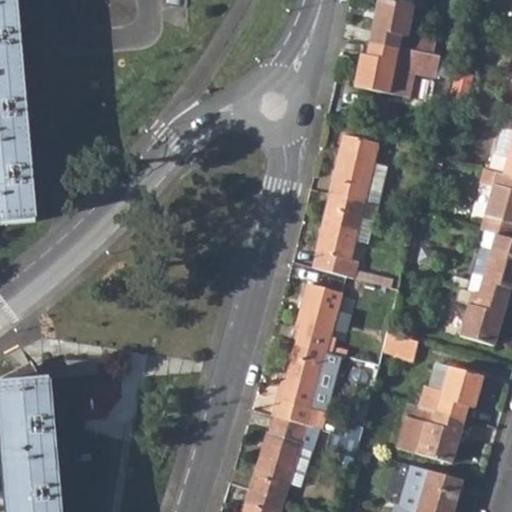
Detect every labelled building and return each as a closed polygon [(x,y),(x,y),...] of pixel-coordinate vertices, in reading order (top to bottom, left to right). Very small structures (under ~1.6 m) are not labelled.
[(0,0),(0,225),(35,223),(16,0),(0,0)] [(396,47),(427,53),(430,39),(403,34),(410,3),(396,0),(378,0),(369,42),(396,47)] [(360,52),(353,87),(385,93),(408,97),(412,70),(433,74),(437,55),(427,53),(396,47),(369,42),(366,53),(360,52)] [(446,105),(441,122),(453,125),(457,107),(446,105)] [(331,193),(363,202),(372,160),(376,144),(344,136),(331,193)] [(490,171),(511,176),(511,152),(510,161),(493,157),(490,171)] [(372,160),(363,202),(377,205),(387,163),(372,160)] [(511,176),(490,171),(486,169),(482,184),(495,188),(483,231),(511,238),(511,176)] [(331,193),(318,253),(324,254),(320,270),(354,280),(397,293),(401,279),(358,267),(359,264),(349,261),(359,219),(373,222),(377,205),(363,202),(331,193)] [(476,229),(472,245),(482,247),(474,279),(463,276),(459,288),(465,289),(480,294),(508,302),(511,303),(511,238),(483,231),(476,229)] [(472,245),(463,276),(474,279),(482,247),(472,245)] [(313,268),(320,270),(324,254),(318,253),(313,268)] [(294,341),(329,352),(344,297),(308,288),(294,341)] [(480,294),(465,289),(461,304),(472,307),(463,338),(494,347),(508,302),(480,294)] [(382,352),(413,360),(418,343),(387,334),(382,352)] [(320,411),(314,409),(329,352),(294,341),(278,399),(282,400),(276,415),(315,427),(320,411)] [(0,379),(0,382),(39,379),(36,372),(32,362),(0,379)] [(421,407),(467,421),(470,410),(475,412),(484,378),(452,369),(444,393),(426,388),(421,407)] [(59,511),(48,379),(39,379),(0,382),(0,463),(3,495),(0,495),(0,507),(4,507),(4,511),(59,511)] [(397,447),(454,464),(467,421),(421,407),(417,419),(406,416),(397,447)] [(252,491),(285,500),(290,483),(302,486),(319,429),(315,427),(276,415),(252,491)] [(327,445),(355,453),(356,451),(358,441),(331,433),(327,445)] [(398,511),(416,511),(428,471),(411,467),(398,511)] [(454,511),(463,482),(428,471),(416,511),(454,511)] [(245,511),(281,511),(285,500),(252,491),(245,511)]
